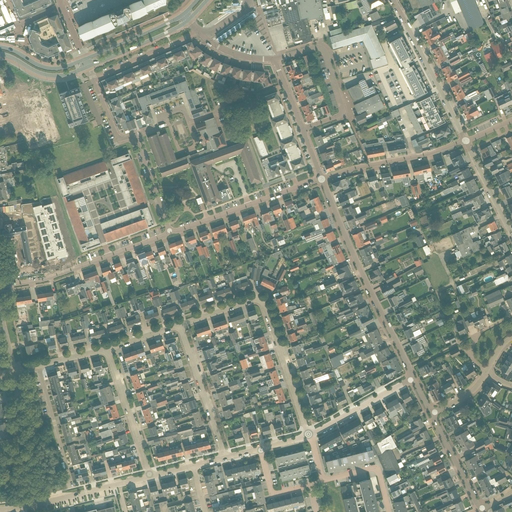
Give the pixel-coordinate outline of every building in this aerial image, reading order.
[(12,0),(20,18),(27,17),(46,8),(52,4),(50,0),(12,0)] [(122,10),(116,12),(115,13),(114,12),(79,27),(87,47),(170,11),(167,3),(163,4),(162,0),(141,0),(123,8),(123,10),(122,10)] [(277,4),(276,0),(259,0),(262,8),(277,4)] [(279,4),(280,8),(281,8),(285,24),(288,23),(300,20),(296,0),(276,0),(277,4),(279,4)] [(296,0),(300,20),(307,18),(307,20),(324,17),(323,12),(321,0),(296,0)] [(359,0),(367,14),(372,11),(371,8),(378,5),(379,8),(384,6),(380,0),(368,0),(367,1),(366,0),(359,0)] [(409,0),(414,10),(427,6),(432,4),(435,3),(435,2),(435,3),(441,1),(440,0),(409,0)] [(478,0),(456,0),(470,31),(484,24),(476,3),(479,2),(478,0)] [(498,4),(500,9),(508,6),(507,5),(509,5),(507,0),(498,4)] [(358,7),(356,1),(353,1),(348,3),(346,3),(347,10),(358,7)] [(428,7),(413,14),(416,18),(417,18),(421,25),(424,23),(429,21),(428,20),(432,18),(433,17),(437,15),(435,11),(436,11),(435,11),(432,4),(427,6),(428,7)] [(331,7),(332,14),(340,13),(338,5),(331,7)] [(500,9),(502,14),(511,11),(510,7),(508,7),(508,6),(500,9)] [(511,17),(511,16),(511,15),(511,13),(511,11),(502,14),(499,15),(501,21),(500,21),(502,25),(508,22),(507,19),(511,17)] [(372,21),(380,18),(377,12),(369,15),(372,21)] [(50,17),(35,23),(33,28),(32,28),(31,32),(29,38),(35,51),(48,56),(70,47),(57,15),(50,17)] [(297,39),(297,41),(302,40),(303,44),(311,41),(307,20),(307,18),(300,20),(288,23),(288,26),(286,26),(287,31),(290,30),(292,39),(294,38),(294,40),(297,39)] [(380,30),(385,28),(387,31),(387,32),(388,32),(397,27),(394,21),(394,20),(384,25),(381,26),(379,27),(380,30)] [(499,32),(493,21),(489,23),(494,31),(499,32)] [(508,27),(510,32),(511,30),(511,24),(509,26),(508,22),(502,25),(503,29),(508,27)] [(371,24),(329,37),(329,36),(328,37),(333,50),(362,41),(370,59),(370,60),(372,69),(388,65),(385,55),(371,24)] [(422,32),(426,39),(432,36),(430,33),(432,32),(430,28),(422,32)] [(437,41),(436,39),(440,37),(438,32),(432,36),(426,39),(429,45),(434,43),(437,41)] [(462,32),(450,38),(453,42),(464,36),(462,32)] [(448,34),(439,39),(441,43),(450,38),(448,34)] [(389,42),(392,47),(394,52),(397,56),(399,61),(401,65),(399,67),(401,70),(403,75),(406,79),(408,84),(410,89),(413,93),(411,94),(414,99),(427,92),(425,87),(422,82),(420,78),(418,73),(415,68),(413,64),(411,65),(409,62),(410,61),(413,60),(411,55),(409,51),(409,50),(406,45),(404,41),(401,36),(389,42)] [(491,52),(485,56),(488,63),(490,68),(497,64),(495,59),(497,58),(505,55),(503,50),(502,50),(502,49),(504,48),(501,43),(495,45),(493,41),(490,43),(495,51),(494,52),(492,53),(491,52)] [(197,61),(203,52),(196,46),(194,48),(191,42),(186,44),(188,50),(190,49),(192,51),(190,53),(196,58),(197,57),(198,59),(197,61)] [(180,47),(176,49),(180,59),(184,57),(185,58),(189,56),(186,50),(184,51),(183,51),(182,51),(180,47)] [(432,51),(435,57),(441,54),(440,51),(442,50),(440,47),(436,48),(432,51)] [(172,56),(170,57),(172,63),(177,61),(176,61),(180,59),(176,49),(172,51),(174,55),(172,56)] [(197,61),(203,64),(208,55),(203,52),(197,61)] [(448,58),(450,62),(459,57),(457,54),(457,53),(448,58)] [(164,54),(159,56),(164,66),(168,64),(168,65),(172,63),(170,57),(167,58),(166,59),(164,54)] [(441,54),(435,57),(439,64),(443,62),(447,60),(445,56),(443,57),(441,54)] [(203,64),(207,67),(212,58),(208,55),(203,64)] [(156,63),(153,64),(156,70),(160,69),(160,68),(164,66),(159,56),(155,58),(157,62),(156,63)] [(459,57),(450,62),(452,65),(461,61),(459,57)] [(207,67),(212,69),(217,60),(212,58),(207,67)] [(212,69),(218,72),(222,63),(217,60),(212,69)] [(147,61),(143,63),(147,73),(151,72),(152,72),(156,70),(153,64),(151,66),(150,65),(149,66),(147,61)] [(511,65),(510,62),(501,67),(503,72),(511,67),(511,65)] [(139,70),(137,71),(139,78),(144,76),(143,75),(147,73),(143,63),(139,65),(141,69),(139,70)] [(218,72),(224,74),(227,65),(222,63),(218,72)] [(298,70),(295,63),(288,65),(286,66),(288,74),(295,71),(298,70)] [(482,63),(479,65),(484,74),(487,72),(482,63)] [(224,74),(229,76),(232,66),(227,65),(224,74)] [(442,69),(445,76),(453,72),(449,65),(442,69)] [(229,76),(234,78),(237,68),(232,66),(229,76)] [(131,68),(126,70),(131,80),(135,79),(139,78),(137,71),(134,73),(134,72),(133,73),(131,68)] [(234,78),(240,80),(242,70),(237,68),(234,78)] [(295,71),(288,74),(291,81),(298,78),(300,78),(303,77),(302,76),(300,69),(298,70),(295,71)] [(123,77),(120,79),(123,85),(127,83),(127,82),(131,80),(126,70),(122,72),(124,77),(123,77)] [(455,76),(458,74),(456,70),(453,72),(445,76),(448,82),(456,78),(455,76)] [(258,71),(257,82),(263,82),(263,81),(264,81),(267,87),(272,85),(268,76),(264,75),(264,72),(258,71)] [(459,80),(470,75),(469,73),(468,71),(457,76),(459,80)] [(114,75),(110,77),(114,88),(118,86),(119,87),(123,85),(120,79),(118,80),(117,79),(116,80),(114,75)] [(471,77),(470,75),(459,80),(461,83),(467,80),(468,83),(473,80),(471,77)] [(114,88),(110,77),(106,79),(108,84),(106,84),(106,85),(104,86),(104,88),(103,88),(105,92),(111,90),(110,89),(114,88)] [(346,90),(352,102),(356,101),(357,104),(372,97),(371,94),(376,92),(373,86),(368,88),(365,80),(363,80),(359,81),(358,83),(359,84),(346,90)] [(175,85),(173,86),(177,95),(185,93),(189,91),(185,81),(178,84),(177,81),(174,82),(175,85)] [(10,102),(0,105),(0,106),(7,126),(9,131),(14,130),(15,135),(23,133),(29,148),(34,146),(32,141),(38,138),(40,144),(46,142),(44,136),(50,134),(52,140),(57,138),(55,132),(62,129),(53,105),(55,104),(47,85),(42,87),(41,84),(9,96),(12,105),(11,105),(10,102)] [(294,87),(296,94),(303,91),(300,84),(294,87)] [(451,88),(455,94),(462,90),(459,84),(456,85),(451,88)] [(173,86),(168,88),(171,97),(177,95),(173,86)] [(67,91),(59,94),(68,118),(67,119),(70,127),(80,123),(80,124),(88,121),(79,96),(82,95),(79,87),(67,92),(67,91)] [(497,95),(493,87),(488,89),(492,98),(497,95)] [(164,95),(165,100),(171,97),(168,88),(162,90),(164,95)] [(196,95),(194,89),(189,91),(185,93),(187,99),(196,95)] [(161,90),(156,92),(159,102),(165,100),(164,95),(163,96),(161,90)] [(296,94),(299,101),(309,97),(307,90),(303,91),(296,94)] [(462,90),(455,94),(458,101),(466,97),(462,90)] [(476,91),(467,95),(469,99),(478,94),(479,94),(478,90),(476,91)] [(511,94),(510,91),(502,95),(504,99),(507,106),(511,103),(511,98),(511,96),(511,95),(511,94)] [(156,92),(150,94),(154,104),(159,102),(156,92)] [(276,97),(274,93),(262,98),(265,105),(267,104),(273,119),(271,119),(274,127),(276,126),(281,140),(279,141),(282,149),(284,148),(286,154),(282,155),(284,159),(278,161),(277,159),(269,162),(267,157),(261,160),(262,162),(261,162),(263,167),(264,167),(265,169),(264,169),(267,177),(272,176),(273,178),(280,175),(280,174),(282,173),(283,174),(290,171),(290,170),(292,169),(293,170),(303,166),(302,162),(303,161),(302,158),(301,158),(300,154),(299,154),(298,151),(297,148),(297,147),(295,144),(296,143),(295,140),(293,140),(292,137),(293,136),(293,137),(293,136),(292,136),(291,132),(290,129),(289,129),(288,126),(287,122),(288,122),(286,118),(285,119),(283,115),(285,114),(285,115),(285,114),(284,114),(282,110),(282,111),(281,107),(280,104),(278,100),(279,100),(278,96),(276,97)] [(154,104),(150,94),(138,98),(142,110),(147,109),(146,107),(154,104)] [(357,104),(353,105),(358,115),(355,117),(358,124),(363,122),(366,121),(365,118),(366,117),(366,116),(384,107),(378,94),(377,95),(377,94),(372,97),(357,104)] [(470,102),(461,106),(464,113),(470,110),(475,107),(472,102),(478,99),(479,97),(478,94),(469,99),(470,102)] [(199,101),(196,95),(187,99),(189,105),(199,101)] [(416,102),(429,130),(445,122),(442,116),(441,117),(440,115),(439,116),(437,111),(436,112),(435,108),(433,104),(434,103),(433,101),(434,101),(432,95),(416,102)] [(502,95),(494,98),(496,103),(498,102),(499,104),(501,109),(507,106),(504,99),(502,95)] [(112,102),(110,103),(112,107),(119,104),(122,102),(121,98),(118,100),(117,97),(116,97),(111,100),(112,102)] [(488,100),(493,112),(497,110),(492,98),(488,100)] [(201,107),(199,101),(189,105),(191,111),(201,107)] [(115,110),(116,112),(122,110),(119,104),(112,107),(113,111),(115,110)] [(301,107),(304,114),(314,111),(312,106),(309,107),(308,104),(301,107)] [(327,105),(322,107),(325,115),(326,114),(327,117),(331,116),(330,113),(327,105)] [(201,107),(191,111),(193,118),(204,114),(206,113),(205,109),(202,110),(201,107)] [(470,110),(464,113),(468,120),(476,115),(478,118),(482,115),(480,112),(479,112),(476,107),(475,107),(470,110)] [(141,111),(143,117),(151,114),(150,110),(148,111),(147,109),(142,110),(141,111)] [(115,116),(117,120),(125,116),(122,110),(116,112),(117,115),(115,116)] [(314,111),(304,114),(307,122),(311,120),(312,123),(313,123),(315,122),(314,119),(316,118),(315,115),(314,111)] [(151,114),(143,117),(146,124),(151,122),(150,119),(153,118),(151,114)] [(121,123),(122,125),(127,123),(127,122),(125,116),(117,120),(119,123),(121,123)] [(198,153),(199,158),(227,148),(222,133),(221,130),(219,131),(214,118),(202,122),(203,123),(195,126),(197,131),(200,130),(206,138),(205,139),(206,142),(207,142),(208,150),(205,151),(205,150),(198,153)] [(127,123),(122,125),(124,129),(128,128),(128,130),(136,127),(133,119),(127,122),(127,123)] [(432,134),(431,135),(432,137),(434,138),(435,137),(436,139),(443,136),(443,137),(444,137),(446,136),(446,134),(450,132),(450,131),(449,129),(448,129),(447,127),(442,129),(434,133),(432,134)] [(336,133),(335,130),(314,138),(317,146),(327,142),(326,138),(326,137),(329,136),(332,135),(336,133)] [(172,150),(170,143),(167,137),(166,133),(161,135),(159,131),(156,132),(157,134),(147,138),(158,168),(159,168),(162,177),(190,167),(189,164),(190,164),(200,160),(199,158),(198,153),(190,156),(190,154),(187,155),(188,156),(176,160),(175,157),(172,150)] [(261,157),(261,158),(268,155),(260,136),(261,136),(260,135),(253,138),(254,138),(261,157)] [(415,139),(418,146),(428,141),(425,135),(415,139)] [(215,163),(240,153),(251,183),(255,182),(256,184),(261,182),(246,141),(227,148),(199,158),(200,160),(190,164),(202,196),(204,202),(205,204),(206,206),(208,205),(214,202),(221,200),(223,201),(228,199),(229,196),(229,194),(227,191),(226,190),(224,189),(218,191),(210,169),(210,168),(211,168),(212,165),(212,164),(215,163)] [(389,154),(393,153),(391,141),(384,142),(386,150),(388,150),(389,154)] [(25,148),(23,142),(9,146),(10,152),(25,148)] [(386,150),(384,142),(378,144),(380,155),(384,155),(383,151),(386,150)] [(330,158),(329,155),(334,153),(332,148),(334,147),(333,143),(330,144),(325,146),(327,150),(325,150),(326,152),(320,154),(323,161),(329,158),(330,158)] [(372,157),(370,145),(366,146),(365,143),(362,144),(365,152),(367,152),(368,158),(372,157)] [(487,147),(481,150),(484,158),(490,155),(491,157),(495,155),(496,155),(495,152),(494,153),(491,146),(490,146),(487,148),(487,147)] [(110,160),(115,174),(122,171),(120,166),(131,162),(129,156),(125,157),(125,155),(110,160)] [(464,162),(461,155),(455,158),(455,157),(450,159),(454,167),(448,170),(450,175),(456,172),(456,171),(459,170),(457,165),(460,164),(464,162)] [(494,164),(493,162),(498,159),(497,155),(483,162),(486,168),(494,164)] [(6,156),(0,158),(0,168),(1,168),(1,171),(0,171),(0,173),(1,177),(3,176),(12,175),(21,173),(23,172),(26,172),(25,166),(24,167),(23,162),(17,164),(16,163),(15,163),(12,163),(11,164),(11,165),(8,165),(6,158),(6,156)] [(326,162),(327,165),(325,166),(327,172),(334,169),(334,167),(340,165),(345,164),(342,156),(326,162)] [(445,169),(444,167),(445,167),(442,160),(435,163),(435,165),(432,166),(436,175),(441,174),(440,170),(445,169)] [(101,176),(103,183),(111,180),(104,162),(97,165),(100,173),(105,171),(106,174),(101,176)] [(131,162),(120,166),(122,171),(115,174),(117,177),(131,172),(135,171),(131,162)] [(103,183),(101,176),(96,178),(95,175),(100,173),(97,165),(89,167),(91,171),(96,185),(103,183)] [(426,172),(425,165),(421,167),(422,173),(424,178),(432,176),(430,171),(426,172)] [(490,168),(493,174),(504,169),(502,166),(498,168),(497,165),(490,168)] [(96,185),(91,171),(89,167),(82,170),(85,178),(90,177),(91,180),(86,181),(88,188),(96,185)] [(418,174),(417,168),(413,169),(414,174),(414,175),(416,174),(417,180),(420,179),(424,178),(422,173),(418,174)] [(471,175),(467,168),(464,170),(464,168),(460,170),(461,171),(460,172),(459,170),(456,171),(456,172),(457,174),(460,180),(466,177),(471,175)] [(85,178),(82,170),(74,173),(81,191),(88,188),(86,181),(81,183),(80,180),(85,178)] [(508,170),(496,176),(500,185),(508,181),(506,178),(510,176),(508,172),(509,172),(508,170)] [(135,171),(131,172),(117,177),(119,185),(126,182),(124,177),(127,176),(129,181),(137,178),(135,171)] [(65,176),(69,187),(75,185),(77,192),(81,191),(74,173),(65,176)] [(389,173),(381,174),(382,179),(382,181),(383,185),(391,184),(392,184),(391,179),(390,179),(390,178),(389,173)] [(61,180),(58,181),(63,197),(77,192),(75,185),(69,187),(65,176),(61,178),(61,180)] [(370,185),(375,184),(376,188),(379,187),(376,176),(368,178),(370,185)] [(119,185),(122,192),(140,186),(137,178),(129,181),(131,186),(128,187),(126,182),(119,185)] [(332,184),(334,191),(348,185),(345,179),(332,184)] [(466,186),(467,188),(476,184),(473,179),(462,184),(463,187),(466,186)] [(0,189),(8,188),(9,187),(8,183),(9,183),(9,180),(0,182),(0,189)] [(452,187),(448,188),(450,192),(459,188),(459,187),(457,184),(452,187)] [(465,191),(467,194),(467,195),(478,190),(476,184),(467,188),(468,189),(465,191)] [(501,190),(503,193),(504,193),(507,199),(511,196),(511,187),(511,188),(509,185),(501,190)] [(140,186),(122,192),(125,199),(131,197),(129,192),(132,191),(134,196),(143,193),(140,186)] [(9,187),(8,188),(0,189),(0,200),(7,199),(6,191),(10,190),(9,187)] [(346,196),(338,199),(341,206),(350,202),(348,199),(356,196),(353,188),(344,191),(346,196)] [(131,197),(125,199),(128,207),(145,201),(143,193),(134,196),(136,201),(133,202),(131,197)] [(468,197),(463,199),(465,205),(473,202),(476,201),(478,205),(484,202),(484,201),(485,200),(484,199),(483,199),(481,194),(475,197),(474,195),(470,197),(468,197)] [(66,203),(68,211),(76,208),(75,202),(78,201),(79,207),(86,204),(83,197),(66,203)] [(311,205),(312,207),(321,203),(318,197),(309,200),(311,205)] [(295,210),(291,200),(284,203),(288,213),(292,212),(292,211),(295,210)] [(41,202),(21,205),(22,213),(35,216),(47,260),(56,257),(58,256),(59,259),(68,256),(52,203),(43,206),(42,207),(41,202)] [(296,206),(299,212),(307,209),(304,202),(296,206)] [(319,212),(323,210),(321,203),(312,207),(308,208),(309,210),(310,213),(313,212),(314,214),(319,212)] [(80,215),(89,212),(86,204),(79,207),(81,212),(78,213),(76,208),(68,211),(71,218),(80,215)] [(274,214),(276,218),(279,217),(277,213),(282,211),(279,204),(272,207),(274,214)] [(357,215),(355,208),(352,209),(350,205),(342,209),(344,212),(343,213),(345,216),(350,214),(352,217),(357,215)] [(470,206),(460,210),(461,212),(462,215),(466,213),(473,211),(471,208),(470,206)] [(148,207),(134,212),(136,218),(142,216),(146,228),(152,225),(150,222),(153,221),(148,207)] [(491,215),(491,214),(490,212),(489,212),(487,209),(488,208),(487,208),(485,209),(484,209),(476,213),(479,218),(478,218),(480,222),(479,222),(479,223),(489,218),(488,217),(491,215)] [(271,218),(267,209),(260,211),(262,216),(261,216),(263,222),(267,220),(267,221),(269,221),(272,229),(277,227),(273,217),(271,218)] [(89,212),(80,215),(71,218),(74,226),(82,223),(80,217),(83,216),(85,221),(92,219),(89,212)] [(134,212),(130,213),(137,231),(146,228),(142,216),(136,218),(134,212)] [(359,224),(358,220),(367,216),(365,212),(357,215),(352,217),(353,219),(347,221),(350,229),(356,226),(360,224),(359,224)] [(131,224),(126,226),(129,234),(137,231),(130,213),(123,216),(125,222),(130,220),(131,224)] [(259,223),(257,218),(255,213),(248,216),(252,226),(253,227),(259,225),(259,223)] [(120,224),(125,222),(123,216),(115,218),(122,236),(129,234),(126,226),(121,227),(120,224)] [(252,226),(248,216),(242,218),(245,228),(252,226)] [(305,219),(307,224),(312,222),(316,220),(314,216),(305,219)] [(111,231),(113,236),(114,239),(122,236),(115,218),(108,221),(110,228),(115,226),(116,229),(111,231)] [(317,224),(319,229),(330,225),(327,218),(322,221),(321,218),(316,220),(312,222),(313,225),(317,224)] [(84,228),(82,223),(74,226),(76,233),(94,226),(92,219),(85,221),(87,226),(84,228)] [(229,223),(231,227),(231,229),(232,229),(233,232),(236,231),(235,228),(239,226),(237,220),(229,223)] [(113,236),(111,231),(106,233),(105,229),(110,228),(108,221),(100,224),(107,242),(114,239),(113,236)] [(377,225),(375,221),(371,222),(364,225),(367,230),(377,225)] [(489,223),(480,228),(482,231),(486,229),(488,233),(491,231),(493,231),(497,228),(494,221),(489,223)] [(26,261),(26,264),(33,262),(27,233),(26,226),(19,228),(12,229),(11,224),(4,225),(5,230),(2,231),(3,238),(20,234),(25,258),(23,258),(24,262),(26,261)] [(224,224),(218,227),(221,235),(227,233),(224,224)] [(76,233),(80,242),(91,238),(89,232),(96,230),(94,226),(76,233)] [(452,235),(462,258),(481,249),(479,245),(477,241),(473,243),(469,233),(473,232),(471,226),(456,232),(452,235)] [(221,235),(218,227),(211,229),(214,238),(221,235)] [(80,242),(82,248),(86,247),(86,249),(101,244),(96,230),(89,232),(91,238),(80,242)] [(209,233),(207,233),(206,231),(199,234),(200,238),(201,240),(202,240),(203,243),(212,239),(209,233)] [(323,236),(326,243),(324,244),(324,242),(317,245),(319,248),(325,246),(330,244),(329,242),(336,239),(332,231),(328,233),(326,234),(323,236)] [(492,239),(485,243),(487,247),(492,244),(498,242),(497,239),(501,237),(499,231),(494,233),(490,235),(492,239)] [(370,243),(368,238),(363,240),(360,232),(353,235),(358,248),(365,245),(370,243)] [(231,235),(234,241),(239,239),(237,233),(231,235)] [(189,241),(186,242),(188,249),(195,246),(194,245),(197,244),(196,240),(194,235),(187,238),(189,241)] [(425,245),(420,235),(414,238),(418,247),(425,245)] [(252,238),(247,240),(252,253),(257,251),(252,238)] [(376,246),(384,243),(387,241),(385,238),(382,239),(376,242),(375,242),(376,246)] [(182,240),(175,242),(177,249),(180,248),(181,252),(185,250),(182,240)] [(237,251),(233,240),(228,241),(232,253),(237,251)] [(177,249),(175,242),(168,245),(172,254),(175,252),(175,253),(178,252),(177,249)] [(492,244),(487,247),(489,252),(494,250),(495,251),(500,249),(502,253),(503,252),(508,249),(504,242),(493,248),(493,246),(492,244)] [(329,257),(330,257),(341,252),(338,244),(332,247),(332,248),(329,249),(330,252),(329,252),(328,254),(329,257)] [(425,255),(431,253),(427,245),(422,247),(425,255)] [(359,250),(362,258),(373,253),(370,246),(359,250)] [(158,261),(159,264),(162,263),(159,256),(163,255),(167,265),(171,263),(169,257),(168,258),(164,247),(157,249),(159,255),(156,256),(158,261)] [(155,262),(153,257),(151,251),(145,253),(147,260),(149,259),(150,259),(151,263),(154,262),(155,262)] [(184,253),(187,262),(192,260),(189,251),(184,253)] [(337,263),(345,260),(341,252),(330,257),(332,261),(333,261),(334,264),(337,263)] [(373,253),(362,258),(365,265),(373,262),(372,259),(374,258),(375,258),(378,256),(376,252),(373,253)] [(147,262),(147,260),(145,253),(138,256),(142,266),(145,265),(144,263),(147,262)] [(505,258),(501,260),(502,261),(504,266),(509,264),(508,264),(511,262),(511,257),(510,254),(506,257),(505,257),(505,258)] [(138,263),(135,264),(134,263),(132,258),(126,260),(128,266),(127,267),(128,270),(129,272),(134,271),(137,279),(142,277),(139,268),(138,263)] [(171,259),(174,268),(181,266),(179,259),(176,260),(176,258),(171,259)] [(413,262),(416,267),(422,264),(420,260),(419,260),(419,259),(414,261),(413,262)] [(469,271),(471,275),(494,265),(492,261),(469,271)] [(121,274),(124,273),(120,262),(114,265),(116,271),(113,272),(116,279),(118,278),(117,275),(121,274)] [(342,264),(331,268),(334,273),(337,272),(339,278),(343,276),(351,273),(349,270),(350,269),(348,266),(347,266),(347,265),(343,267),(342,264)] [(115,278),(114,275),(113,272),(111,273),(109,266),(101,269),(103,274),(103,276),(107,274),(109,280),(115,278)] [(423,272),(420,266),(413,270),(416,275),(423,272)] [(276,279),(280,281),(286,270),(282,268),(276,279)] [(374,274),(370,276),(372,281),(377,279),(378,282),(383,279),(384,279),(380,272),(378,268),(372,271),(373,271),(374,274)] [(269,271),(265,269),(261,277),(263,278),(260,284),(266,287),(269,281),(270,281),(271,278),(268,276),(267,275),(269,271)] [(90,273),(94,285),(94,286),(100,285),(103,293),(107,291),(103,281),(100,282),(100,281),(96,271),(90,273)] [(494,276),(496,279),(506,275),(504,271),(494,276)] [(94,285),(90,273),(83,276),(87,288),(94,285)] [(384,278),(387,283),(395,279),(392,274),(384,278)] [(243,277),(239,278),(241,283),(243,290),(250,287),(246,278),(247,278),(246,276),(244,277),(243,277)] [(335,279),(323,284),(325,289),(337,284),(335,279)] [(338,284),(340,288),(343,286),(346,293),(351,291),(357,288),(354,280),(350,282),(349,279),(338,284)] [(394,293),(392,290),(393,289),(393,288),(401,284),(398,279),(384,286),(386,289),(381,291),(384,297),(394,293)] [(269,281),(266,287),(273,290),(277,281),(274,280),(273,283),(270,281),(269,281)] [(237,281),(233,282),(235,287),(236,292),(243,290),(241,283),(238,284),(237,281)] [(76,288),(80,287),(78,282),(76,283),(76,282),(66,285),(68,290),(67,291),(69,295),(71,294),(72,295),(72,294),(73,294),(74,293),(73,291),(77,290),(76,288)] [(225,285),(222,286),(225,296),(232,293),(228,284),(225,285)] [(461,285),(456,287),(460,295),(465,293),(461,285)] [(225,296),(222,286),(218,287),(215,288),(218,298),(225,296)] [(204,294),(205,296),(205,295),(207,302),(214,299),(212,295),(210,290),(207,291),(203,292),(204,294)] [(484,296),(489,307),(504,301),(499,290),(484,296)] [(48,292),(48,293),(45,294),(47,306),(51,305),(51,299),(54,299),(53,292),(52,292),(52,291),(48,292)] [(153,291),(149,293),(151,300),(155,298),(160,296),(158,291),(153,293),(153,291)] [(392,297),(388,299),(392,307),(396,304),(398,304),(396,300),(404,296),(402,292),(399,294),(392,297)] [(207,302),(205,295),(205,296),(204,294),(201,295),(201,293),(197,294),(200,304),(207,302)] [(364,301),(360,293),(354,296),(353,295),(348,298),(348,297),(347,297),(352,306),(357,304),(364,301)] [(47,306),(45,294),(37,295),(38,301),(44,300),(44,302),(42,302),(43,311),(48,310),(47,306)] [(190,301),(187,302),(189,308),(196,306),(194,301),(192,296),(189,297),(190,301)] [(276,299),(278,305),(287,303),(287,302),(285,296),(276,299)] [(338,296),(328,300),(330,304),(339,301),(338,296)] [(24,304),(23,297),(15,298),(17,308),(25,307),(24,304)] [(189,308),(187,302),(184,303),(183,299),(179,300),(181,305),(182,310),(186,309),(186,310),(189,309),(188,308),(189,308)] [(168,304),(169,308),(171,314),(178,312),(176,307),(174,302),(168,304)] [(137,303),(131,305),(134,314),(131,315),(135,326),(136,326),(138,326),(138,325),(142,324),(139,314),(141,314),(139,309),(137,303)] [(171,314),(169,308),(168,304),(167,303),(166,303),(166,305),(161,307),(164,316),(171,314)] [(296,308),(295,305),(289,306),(288,306),(287,303),(278,305),(280,312),(285,311),(296,308)] [(356,311),(359,318),(362,316),(363,316),(365,315),(366,315),(365,313),(369,311),(366,305),(359,309),(356,311)] [(154,313),(151,314),(153,320),(160,318),(156,308),(153,309),(154,313)] [(354,314),(352,309),(351,310),(341,314),(342,314),(337,317),(338,319),(345,316),(346,318),(354,314)] [(406,319),(403,314),(408,312),(406,309),(400,312),(396,314),(398,319),(397,319),(398,321),(399,321),(399,322),(404,320),(406,319)] [(257,317),(255,310),(248,313),(251,324),(253,324),(255,323),(254,318),(257,317)] [(374,319),(372,315),(371,316),(369,311),(365,313),(366,315),(365,315),(363,316),(362,316),(359,318),(357,319),(358,321),(360,320),(363,325),(364,326),(370,323),(369,322),(374,320),(373,319),(374,319)] [(153,320),(151,314),(148,315),(146,312),(143,313),(146,322),(153,320)] [(317,323),(312,312),(308,314),(313,325),(317,323)] [(479,315),(476,317),(480,326),(485,323),(484,319),(487,318),(484,312),(479,314),(479,315)] [(282,317),(284,323),(294,320),(292,313),(282,317)] [(237,316),(240,327),(244,326),(243,325),(246,324),(246,323),(243,314),(237,316)] [(135,326),(131,315),(126,317),(127,318),(125,319),(128,328),(132,327),(133,328),(134,327),(135,326)] [(237,328),(240,327),(237,316),(230,319),(232,323),(233,328),(237,327),(237,328)] [(480,326),(476,317),(473,318),(473,317),(467,320),(470,326),(474,324),(475,328),(480,326)] [(466,333),(463,325),(465,324),(464,321),(463,319),(457,321),(459,326),(456,328),(460,336),(466,333)] [(120,320),(114,323),(117,332),(124,330),(122,325),(120,320)] [(226,320),(219,322),(221,329),(223,333),(226,332),(226,331),(229,330),(226,320)] [(294,320),(284,323),(286,330),(296,326),(294,320)] [(223,333),(221,329),(219,322),(212,325),(216,334),(217,334),(220,334),(223,333)] [(117,332),(114,323),(107,325),(110,334),(117,332)] [(95,325),(96,328),(98,338),(105,336),(104,331),(103,326),(99,327),(99,324),(95,325)] [(413,327),(404,331),(407,339),(414,336),(415,339),(415,340),(423,336),(419,328),(417,324),(413,326),(413,327)] [(51,342),(47,342),(49,349),(56,348),(55,343),(53,335),(55,335),(53,325),(48,326),(50,336),(49,336),(51,342)] [(212,336),(210,331),(209,326),(202,328),(204,335),(205,338),(209,337),(212,336)] [(359,327),(347,333),(350,338),(355,335),(356,335),(361,332),(359,327)] [(96,328),(89,329),(91,339),(98,338),(96,328)] [(205,338),(204,335),(202,328),(195,330),(197,336),(195,337),(193,338),(194,342),(196,341),(205,338)] [(365,338),(367,341),(379,336),(376,329),(368,333),(364,335),(365,338)] [(31,343),(37,341),(38,341),(37,336),(30,337),(29,334),(33,333),(33,330),(23,332),(25,341),(30,340),(31,343)] [(80,331),(77,332),(79,342),(86,341),(84,330),(80,331)] [(79,342),(77,332),(74,333),(70,334),(73,344),(79,342)] [(288,335),(290,342),(300,338),(299,335),(295,336),(294,333),(288,335)] [(60,344),(61,347),(68,345),(66,339),(66,336),(65,336),(65,335),(61,335),(61,334),(57,335),(58,339),(59,344),(60,344)] [(255,342),(256,346),(260,344),(266,342),(264,336),(254,339),(255,342)] [(379,336),(367,341),(368,344),(370,348),(374,345),(374,346),(382,342),(379,336)] [(420,350),(418,345),(426,342),(423,336),(415,340),(415,339),(413,340),(415,343),(411,345),(414,353),(417,352),(419,355),(425,352),(423,348),(420,350)] [(173,338),(166,340),(169,351),(173,350),(177,349),(175,344),(173,338)] [(38,341),(37,341),(38,344),(26,347),(28,354),(35,352),(34,349),(39,348),(39,346),(46,344),(45,339),(38,341)] [(162,342),(155,344),(157,350),(161,349),(162,352),(165,351),(162,342)] [(266,342),(260,344),(256,346),(252,347),(254,352),(255,351),(257,351),(258,351),(260,351),(262,351),(268,349),(267,346),(268,345),(267,343),(266,343),(266,342)] [(303,347),(302,343),(292,347),(294,354),(299,352),(301,352),(299,348),(303,347)] [(157,350),(155,344),(149,346),(150,351),(152,355),(155,354),(154,351),(157,350)] [(214,355),(216,354),(214,347),(202,351),(205,359),(207,358),(208,360),(215,358),(214,355)] [(360,356),(364,354),(373,350),(371,347),(358,353),(360,356)] [(372,359),(375,365),(387,359),(385,356),(390,354),(387,347),(376,352),(378,356),(372,359)] [(145,353),(143,348),(136,350),(139,359),(140,361),(144,360),(143,358),(146,357),(145,353)] [(460,353),(457,348),(449,352),(452,357),(460,353)] [(139,359),(136,350),(130,353),(133,361),(139,359)] [(364,354),(360,356),(362,360),(374,354),(373,350),(364,354)] [(130,363),(129,362),(133,361),(133,362),(133,361),(130,353),(123,355),(125,361),(121,363),(124,373),(129,372),(128,369),(127,364),(130,363)] [(261,363),(272,359),(269,353),(263,355),(259,356),(261,363)] [(329,360),(333,369),(340,365),(338,361),(343,359),(341,354),(331,359),(329,360)] [(296,359),(299,366),(303,365),(305,364),(304,361),(307,359),(306,356),(296,359)] [(213,361),(206,363),(208,367),(207,367),(208,370),(209,370),(209,371),(215,368),(214,365),(218,364),(218,362),(222,361),(220,357),(212,360),(213,361)] [(399,365),(395,357),(388,360),(387,360),(381,363),(383,366),(389,365),(391,369),(391,368),(399,365)] [(183,366),(180,359),(174,361),(174,359),(170,360),(171,362),(172,365),(175,364),(177,368),(183,366)] [(239,361),(242,369),(248,367),(245,359),(239,361)] [(274,366),(272,359),(261,363),(264,369),(268,368),(274,366)] [(93,363),(95,375),(99,374),(99,373),(104,372),(103,368),(102,368),(100,361),(93,363)] [(511,367),(505,363),(501,369),(506,373),(504,376),(510,380),(511,375),(511,367)] [(82,372),(84,377),(88,376),(88,375),(92,374),(91,370),(89,370),(89,369),(88,364),(80,366),(82,372)] [(427,373),(428,376),(435,373),(432,366),(428,368),(427,364),(418,369),(421,375),(427,373)] [(211,375),(213,382),(222,379),(224,378),(223,375),(224,375),(224,372),(233,369),(232,365),(229,366),(229,367),(221,369),(222,372),(220,372),(211,375)] [(377,370),(375,365),(374,365),(365,369),(368,374),(377,370)] [(402,370),(399,365),(391,368),(391,369),(390,369),(384,372),(387,377),(394,374),(402,370)] [(462,370),(465,375),(468,379),(476,374),(471,366),(467,368),(466,366),(461,369),(462,370)] [(73,375),(74,380),(80,378),(79,373),(77,373),(77,374),(75,367),(68,369),(69,376),(73,375)] [(166,369),(157,372),(158,377),(167,373),(167,374),(174,371),(173,368),(172,368),(166,370),(166,369)] [(315,378),(322,376),(321,372),(313,374),(313,372),(311,368),(300,371),(303,379),(314,375),(315,378)] [(244,374),(245,378),(252,376),(260,373),(259,369),(244,374)] [(179,376),(180,380),(187,377),(184,370),(173,374),(174,378),(179,376)] [(271,378),(277,377),(275,370),(266,373),(265,375),(267,380),(271,378)] [(142,379),(141,375),(140,372),(130,376),(133,382),(139,380),(142,379)] [(453,375),(458,386),(461,384),(462,385),(467,383),(464,379),(463,379),(461,375),(457,376),(456,374),(453,375)] [(453,382),(450,376),(449,375),(445,377),(447,381),(447,383),(442,386),(446,393),(450,391),(451,393),(454,391),(452,388),(455,386),(453,382)] [(277,377),(271,378),(273,382),(269,383),(270,386),(280,383),(277,377)] [(222,379),(213,382),(215,389),(225,385),(224,382),(222,379)] [(140,384),(139,380),(133,382),(133,383),(131,383),(133,387),(134,386),(135,389),(144,386),(143,382),(140,384)] [(358,390),(361,394),(365,392),(365,391),(375,386),(373,380),(356,388),(358,390)] [(180,388),(181,392),(190,389),(188,382),(183,384),(179,385),(180,388)] [(318,391),(316,385),(315,385),(314,382),(311,383),(305,385),(306,389),(305,389),(306,392),(307,392),(313,390),(313,393),(318,391)] [(438,387),(436,382),(432,384),(433,387),(429,389),(430,390),(429,391),(434,402),(442,398),(437,388),(438,387)] [(501,388),(496,385),(492,382),(488,387),(487,385),(483,391),(487,394),(490,396),(495,390),(498,393),(498,392),(501,388)] [(102,396),(113,392),(111,389),(110,389),(109,386),(99,389),(102,396)] [(277,395),(277,396),(283,394),(281,387),(272,390),(271,390),(271,391),(270,391),(272,397),(277,395)] [(190,389),(181,392),(182,395),(183,398),(193,395),(190,389)] [(219,400),(225,398),(224,395),(230,393),(228,389),(217,393),(219,400)] [(136,393),(138,399),(148,396),(146,393),(145,390),(136,393)] [(64,398),(62,392),(52,394),(53,395),(54,398),(55,401),(64,398)] [(102,396),(98,397),(100,401),(103,400),(104,402),(109,401),(114,399),(112,396),(114,396),(113,392),(102,396)] [(337,399),(340,405),(346,402),(342,392),(339,394),(340,397),(337,399)] [(407,401),(409,404),(413,402),(408,393),(401,397),(404,402),(405,402),(407,401)] [(283,394),(277,396),(278,399),(275,400),(276,403),(285,400),(283,394)] [(321,400),(319,394),(315,395),(309,397),(311,404),(318,402),(317,402),(321,400)] [(148,396),(138,399),(141,406),(145,404),(150,403),(149,399),(148,396)] [(240,403),(246,401),(244,396),(233,400),(234,405),(240,403)] [(488,405),(490,402),(483,397),(478,403),(481,406),(480,408),(484,415),(488,413),(488,411),(487,409),(489,408),(488,405)] [(179,402),(182,401),(181,398),(174,400),(167,403),(168,406),(175,404),(179,402)] [(225,398),(219,400),(221,407),(226,405),(233,403),(231,399),(226,401),(225,398)] [(397,399),(391,402),(397,412),(402,409),(404,413),(407,411),(405,407),(403,403),(400,404),(397,399)] [(198,406),(197,402),(195,403),(194,400),(188,402),(182,404),(186,413),(194,410),(194,408),(198,406)] [(397,412),(391,402),(385,405),(391,415),(397,412)] [(65,403),(56,406),(58,411),(57,411),(64,409),(67,408),(69,408),(67,403),(65,403)] [(240,403),(234,405),(235,407),(232,408),(223,411),(225,418),(230,416),(231,416),(230,413),(234,411),(236,411),(237,411),(242,409),(240,403)] [(326,413),(322,403),(314,406),(315,409),(313,409),(313,410),(313,412),(314,413),(316,416),(322,414),(326,413)] [(110,409),(111,412),(117,410),(115,404),(106,407),(107,410),(110,409)] [(142,410),(144,416),(154,413),(151,407),(142,410)] [(381,417),(384,422),(388,420),(381,408),(374,412),(378,418),(381,417)] [(118,414),(117,410),(111,412),(112,416),(109,417),(110,420),(119,417),(118,414)] [(193,416),(194,420),(200,418),(198,411),(189,414),(190,418),(193,416)] [(154,413),(144,416),(146,423),(151,421),(155,420),(156,420),(155,419),(154,413)] [(284,413),(281,414),(282,421),(284,426),(286,425),(286,428),(287,428),(287,429),(287,428),(288,429),(291,428),(290,428),(291,428),(291,427),(295,426),(292,418),(289,419),(288,416),(285,417),(284,413)] [(273,425),(274,426),(275,431),(282,429),(280,421),(282,421),(281,414),(275,416),(276,419),(277,424),(273,425)] [(376,426),(372,418),(370,414),(363,418),(366,425),(369,430),(370,429),(372,428),(376,426)] [(445,420),(451,430),(460,426),(454,415),(445,420)] [(244,422),(243,416),(240,417),(242,423),(241,423),(242,427),(240,427),(240,428),(233,430),(235,441),(243,439),(242,433),(247,432),(246,427),(245,422),(244,422)] [(165,419),(169,430),(176,428),(172,417),(165,419)] [(197,426),(203,424),(200,418),(194,420),(191,421),(193,427),(197,426)] [(417,429),(423,426),(419,419),(417,420),(416,418),(414,419),(415,421),(414,421),(415,425),(411,427),(413,431),(417,428),(417,429)] [(357,430),(362,427),(357,419),(353,422),(357,430)] [(61,424),(62,430),(73,427),(73,428),(76,427),(75,425),(72,426),(71,422),(68,422),(67,422),(61,424)] [(115,424),(109,426),(108,423),(103,425),(106,434),(111,433),(112,432),(112,433),(124,429),(121,422),(115,424)] [(266,427),(264,422),(260,423),(263,434),(271,432),(269,426),(266,427)] [(357,430),(353,422),(348,425),(353,433),(357,430)] [(353,433),(348,425),(344,427),(348,435),(353,433)] [(161,428),(156,430),(155,426),(148,428),(151,436),(162,432),(161,428)] [(258,436),(257,431),(256,429),(256,426),(252,427),(251,426),(248,427),(246,427),(247,432),(248,435),(250,435),(251,437),(255,437),(255,438),(258,437),(258,436)] [(62,430),(64,437),(74,434),(75,433),(73,428),(73,427),(62,430)] [(348,435),(344,427),(339,430),(343,438),(348,435)] [(366,432),(370,440),(374,438),(370,430),(366,432)] [(333,433),(337,441),(342,439),(337,431),(333,433)] [(402,435),(404,439),(413,434),(411,431),(402,435)] [(417,441),(418,442),(423,440),(425,439),(429,437),(426,431),(419,434),(421,436),(416,439),(417,441)] [(455,437),(459,444),(472,437),(470,434),(469,434),(467,431),(455,437)] [(171,433),(172,438),(176,437),(177,440),(181,439),(179,433),(178,434),(177,432),(171,433)] [(114,437),(115,441),(117,441),(119,446),(122,445),(122,443),(128,441),(125,433),(114,437)] [(337,441),(333,433),(328,436),(332,444),(337,441)] [(74,434),(64,437),(66,443),(71,441),(73,441),(72,438),(75,437),(74,434)] [(413,434),(404,439),(406,442),(415,438),(413,434)] [(396,447),(395,444),(390,435),(376,443),(372,446),(377,455),(391,449),(396,447)] [(332,444),(328,436),(323,438),(328,446),(332,444)] [(201,438),(202,442),(204,449),(210,448),(209,441),(206,441),(205,437),(201,438)] [(472,437),(459,444),(463,451),(474,445),(473,442),(474,441),(472,437)] [(328,446),(323,438),(319,441),(323,449),(328,446)] [(190,445),(192,452),(198,451),(196,444),(193,444),(192,439),(189,440),(190,445)] [(485,446),(491,443),(489,439),(483,443),(475,447),(477,450),(484,447),(485,446)] [(202,442),(196,444),(198,451),(204,449),(202,442)] [(422,453),(424,456),(424,458),(427,456),(429,455),(429,454),(436,450),(432,443),(425,447),(427,451),(422,453)] [(67,446),(68,452),(75,450),(73,444),(67,446)] [(180,445),(175,446),(177,456),(183,454),(181,447),(180,445)] [(192,452),(190,445),(184,447),(186,454),(192,452)] [(168,448),(169,451),(171,458),(177,456),(175,446),(168,448)] [(374,459),(373,454),(375,453),(372,446),(370,447),(371,450),(367,451),(366,451),(369,460),(371,460),(370,460),(374,459)] [(68,452),(70,458),(80,455),(78,449),(75,450),(68,452)] [(163,452),(162,449),(159,449),(160,453),(155,454),(156,459),(158,458),(159,461),(165,459),(163,452)] [(80,455),(70,458),(72,464),(79,462),(81,461),(80,455)] [(127,457),(128,461),(130,468),(136,466),(135,464),(137,464),(136,459),(131,460),(130,456),(127,457)] [(285,466),(283,456),(276,458),(277,462),(278,461),(280,467),(285,466)] [(427,456),(424,458),(424,456),(415,461),(418,466),(423,463),(424,465),(426,464),(429,469),(435,466),(435,467),(440,465),(439,462),(441,461),(438,456),(429,460),(427,456)] [(466,461),(469,468),(477,464),(475,461),(478,460),(476,456),(466,461)] [(333,468),(331,460),(330,460),(327,461),(326,461),(325,458),(322,459),(324,466),(327,466),(328,470),(328,469),(331,469),(333,468)] [(91,460),(88,461),(90,469),(90,471),(93,470),(94,477),(101,475),(99,469),(98,466),(93,467),(91,460)] [(115,461),(117,471),(123,469),(122,462),(119,463),(118,460),(115,461)] [(117,471),(115,461),(107,463),(108,466),(109,466),(111,473),(117,471)] [(249,465),(251,472),(254,483),(260,482),(259,479),(256,479),(254,471),(257,470),(256,463),(249,465)] [(477,464),(469,468),(473,475),(483,470),(482,466),(482,465),(481,463),(480,463),(477,464)] [(83,480),(81,473),(80,473),(78,474),(77,470),(79,469),(81,469),(79,464),(73,466),(75,473),(71,474),(73,481),(76,480),(77,481),(83,480)] [(429,475),(437,471),(438,473),(441,472),(446,470),(442,464),(440,465),(435,467),(435,466),(429,469),(427,470),(429,475)] [(252,475),(251,472),(249,465),(243,466),(245,474),(246,477),(248,476),(252,475)] [(485,470),(487,473),(495,469),(493,465),(489,467),(489,468),(485,470)] [(245,474),(243,466),(237,468),(239,475),(239,477),(241,476),(241,475),(245,474)] [(301,467),(303,476),(310,474),(309,471),(308,471),(306,466),(301,467)] [(233,477),(239,475),(237,468),(231,470),(233,477)] [(226,479),(233,477),(231,470),(225,471),(226,479)] [(217,480),(215,472),(211,473),(211,474),(204,476),(205,482),(217,480)] [(398,480),(395,473),(387,477),(388,480),(390,484),(398,480)] [(478,481),(482,489),(490,485),(493,483),(498,481),(497,481),(504,477),(502,474),(495,478),(492,480),(492,479),(491,480),(489,476),(486,477),(478,481)] [(445,480),(444,476),(439,479),(436,480),(440,486),(444,484),(445,488),(453,485),(450,478),(445,480)] [(185,487),(188,486),(186,478),(179,480),(182,492),(186,491),(185,487)] [(205,482),(207,488),(215,486),(214,484),(219,483),(218,479),(217,480),(217,479),(217,480),(205,482)] [(378,511),(370,479),(359,482),(359,483),(356,484),(355,482),(355,481),(354,481),(353,481),(352,482),(352,483),(353,489),(351,489),(353,497),(343,499),(346,511),(378,511)] [(175,481),(168,483),(170,490),(171,495),(178,493),(175,481)] [(400,490),(409,486),(407,481),(395,487),(396,490),(391,492),(393,498),(402,494),(400,490)] [(170,490),(168,483),(161,485),(164,496),(167,495),(171,495),(170,490)] [(497,491),(495,487),(493,483),(490,485),(482,489),(486,496),(497,491)] [(253,486),(254,492),(262,490),(261,484),(253,486)] [(150,488),(151,493),(151,495),(155,494),(156,498),(159,497),(157,486),(150,488)] [(215,486),(207,488),(209,495),(213,493),(219,492),(217,486),(215,486)] [(446,498),(447,502),(451,501),(452,500),(451,499),(458,496),(455,489),(448,493),(450,496),(446,498)] [(254,492),(256,498),(264,496),(262,490),(254,492)] [(129,493),(131,499),(138,497),(137,491),(129,493)] [(420,507),(414,496),(412,492),(409,494),(416,508),(420,507)] [(131,499),(132,505),(140,503),(139,499),(142,499),(141,496),(138,497),(131,499)] [(264,496),(256,498),(257,504),(265,502),(264,496)] [(302,496),(296,497),(298,505),(299,508),(305,506),(304,504),(302,496)] [(404,501),(407,500),(406,496),(399,499),(399,502),(394,503),(396,509),(405,506),(404,501)] [(236,498),(239,509),(245,507),(243,500),(242,497),(236,498)] [(296,497),(290,499),(292,507),(298,505),(296,497)] [(228,503),(225,504),(226,511),(233,511),(231,503),(230,500),(230,498),(227,499),(228,503)] [(239,509),(236,498),(230,500),(231,503),(233,511),(239,509)] [(290,499),(284,500),(286,508),(292,507),(290,499)] [(184,503),(186,509),(194,508),(192,501),(184,503)] [(451,501),(447,502),(437,508),(439,511),(445,509),(447,511),(451,510),(451,511),(453,510),(453,511),(456,511),(464,509),(460,501),(454,504),(453,505),(451,501)] [(274,511),(280,511),(280,510),(278,502),(272,503),(274,511)] [(132,505),(134,511),(145,508),(145,506),(141,507),(140,503),(132,505)] [(267,511),(270,511),(274,511),(272,503),(266,505),(267,511)]
